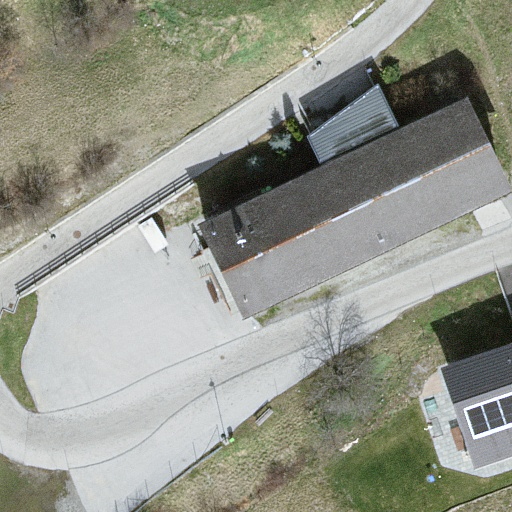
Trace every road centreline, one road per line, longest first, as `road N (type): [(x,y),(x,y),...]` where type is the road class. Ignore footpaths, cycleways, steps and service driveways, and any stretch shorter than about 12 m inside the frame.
road 1 (residential): [(511,261),(215,393),(50,450),(0,413)]
road 2 (residential): [(0,292),(366,56),(417,0)]
